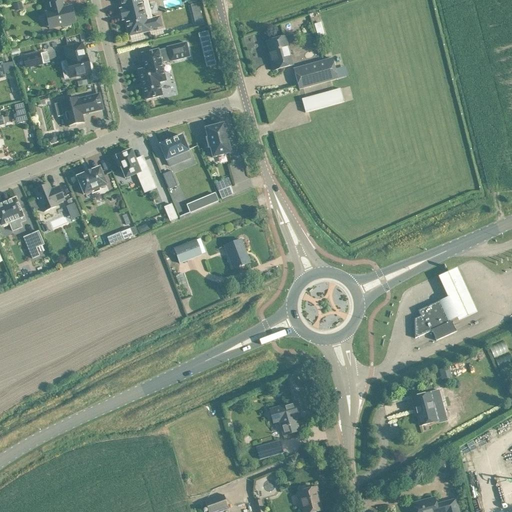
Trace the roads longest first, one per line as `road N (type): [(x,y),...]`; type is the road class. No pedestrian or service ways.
road 1 (secondary): [(0,457),(227,350)]
road 2 (residential): [(0,183),(128,130)]
road 3 (residential): [(128,130),(95,0)]
road 4 (residential): [(128,130),(244,97)]
